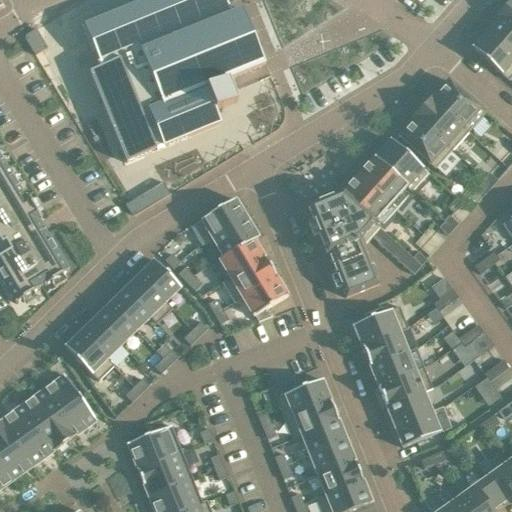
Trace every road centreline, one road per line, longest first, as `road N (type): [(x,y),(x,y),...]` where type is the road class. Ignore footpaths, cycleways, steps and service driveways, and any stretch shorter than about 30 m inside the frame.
road 1 (residential): [(394,511),(257,168)]
road 2 (residential): [(0,69),(116,261)]
road 3 (residential): [(257,168),(401,80),(433,47)]
road 4 (residential): [(116,261),(169,218),(257,168)]
road 5 (residential): [(0,372),(116,261)]
